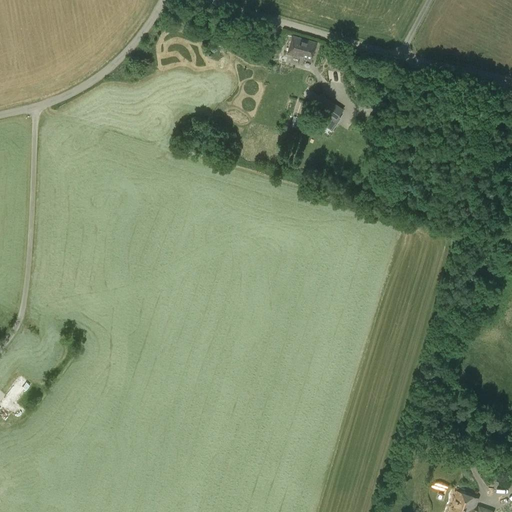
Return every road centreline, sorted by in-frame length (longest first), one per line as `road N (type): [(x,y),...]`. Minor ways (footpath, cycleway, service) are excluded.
road 1 (unclassified): [(511,81),(204,0)]
road 2 (unclassified): [(162,0),(107,69),(69,93),(0,113)]
